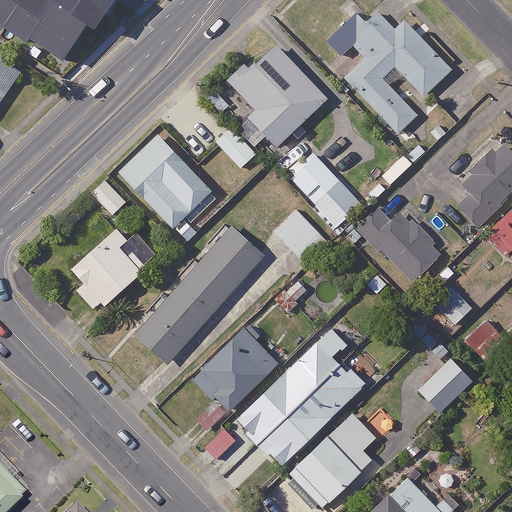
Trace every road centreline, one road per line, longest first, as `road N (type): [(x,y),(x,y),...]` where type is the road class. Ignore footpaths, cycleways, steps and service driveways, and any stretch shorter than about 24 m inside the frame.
road 1 (secondary): [(235,0),(178,68),(0,237)]
road 2 (tertiary): [(185,511),(0,318)]
road 3 (secondary): [(0,224),(23,185),(110,104),(163,30)]
road 4 (secondary): [(0,182),(163,30)]
